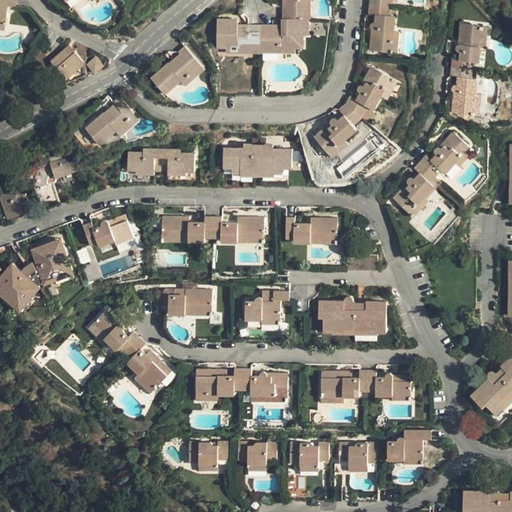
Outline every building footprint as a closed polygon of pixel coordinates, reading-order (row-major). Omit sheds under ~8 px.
[(0,0),(0,20),(7,21),(9,3),(16,4),(16,0),(0,0)] [(289,0),(288,22),(301,22),(301,3),(309,3),(308,0),(289,0)] [(314,0),(308,0),(309,3),(301,3),(301,22),(314,22),(314,0)] [(393,5),(371,3),(370,11),(378,12),(377,21),(376,20),(374,21),(373,22),(373,23),(372,24),(373,26),(373,27),(374,28),(375,28),(376,29),(376,32),(372,32),(370,48),(392,51),(395,27),(396,14),(392,13),(393,5)] [(243,21),(222,22),(222,50),(231,50),(247,49),(247,41),(266,41),(266,27),(243,27),(243,21)] [(301,22),(288,22),(288,27),(266,27),(266,41),(266,42),(284,42),(284,51),(301,51),(308,51),(309,38),(314,38),(314,22),(301,22)] [(482,26),(460,24),(458,40),(462,41),(461,45),(460,44),(459,45),(457,45),(457,46),(456,48),(456,49),(456,50),(457,51),(458,52),(459,52),(461,53),(460,60),(452,58),(451,68),(473,70),(473,61),(478,62),(479,50),(482,26)] [(487,26),(482,26),(479,50),(485,51),(487,26)] [(401,27),(395,27),(392,51),(399,51),(401,27)] [(247,49),(231,50),(231,55),(266,55),(266,42),(266,41),(247,41),(247,49)] [(284,42),(266,42),(266,55),(301,55),(301,51),(284,51),(284,42)] [(63,53),(53,61),(65,75),(83,58),(72,45),(63,53)] [(185,56),(156,80),(169,95),(186,81),(187,83),(199,72),(196,69),(203,63),(190,48),(184,54),(185,56)] [(86,63),(93,74),(104,67),(97,56),(86,63)] [(199,72),(187,83),(190,87),(209,71),(203,63),(196,69),(199,72)] [(473,70),(451,68),(450,75),(458,76),(457,86),(456,85),(454,86),(453,87),(453,88),(453,89),(453,91),(453,92),(454,93),(455,93),(456,94),(456,97),(452,97),(450,114),(473,115),(475,92),(476,79),(472,78),(473,70)] [(396,88),(380,74),(369,87),(372,89),(369,92),(368,91),(367,91),(366,91),(364,91),(363,92),(363,93),(362,94),(362,95),(362,97),(363,98),(364,99),(359,104),(353,98),(353,99),(348,105),(364,120),(370,113),(373,116),(381,107),(396,88)] [(396,88),(381,107),(386,111),(402,93),(396,88)] [(119,102),(90,126),(103,142),(119,128),(121,129),(132,119),(130,115),(136,110),(123,95),(117,100),(119,102)] [(364,120),(348,105),(342,110),(349,117),(343,124),(342,123),(340,122),(339,123),(338,123),(337,124),(336,125),(336,127),(336,128),(337,129),(338,130),(335,133),(333,130),(321,143),(339,157),(355,139),(363,129),(359,126),(364,120)] [(132,119),(121,129),(124,133),(142,117),(136,110),(130,115),(132,119)] [(424,155),(420,160),(439,177),(444,171),(447,174),(456,165),(472,148),(454,131),(442,143),(445,145),(442,148),(441,147),(440,147),(439,147),(437,147),(436,148),(435,150),(435,151),(435,152),(436,153),(437,154),(432,160),(425,154),(424,155)] [(355,139),(339,157),(344,161),(359,143),(355,139)] [(476,152),(472,148),(456,165),(460,170),(476,152)] [(246,155),(227,155),(227,173),(236,173),(236,180),(243,180),(243,177),(278,177),(278,180),(286,180),(286,174),(296,173),(296,155),(276,156),(276,151),(268,151),(268,163),(254,164),(254,151),(246,152),(246,155)] [(268,151),(254,151),(254,164),(268,163),(268,151)] [(78,156),(54,165),(59,182),(84,173),(78,156)] [(151,161),(136,161),(137,177),(145,178),(145,181),(163,181),(163,178),(163,166),(177,167),(177,178),(177,182),(194,182),(194,178),(202,178),(203,161),(189,161),(189,157),(151,157),(151,161)] [(439,177),(420,160),(417,164),(414,167),(421,173),(415,179),(414,178),(413,178),(411,178),(410,178),(408,179),(408,180),(407,181),(408,182),(408,183),(409,184),(410,186),(407,188),(405,186),(393,198),(411,214),(428,196),(436,187),(432,184),(439,177)] [(163,166),(163,178),(177,178),(177,167),(163,166)] [(57,187),(44,192),(50,210),(63,205),(57,187)] [(33,191),(10,199),(17,218),(40,210),(33,191)] [(432,201),(428,196),(411,214),(416,219),(432,201)] [(171,218),(171,225),(168,225),(168,237),(187,238),(187,244),(195,244),(195,243),(212,243),(212,239),(219,239),(220,217),(211,216),(211,225),(195,225),(195,222),(187,221),(187,218),(171,218)] [(229,217),(220,217),(219,239),(228,239),(228,243),(243,244),(244,245),(252,244),(252,238),(271,238),(271,225),(268,225),(268,219),(252,219),(252,222),(244,222),(244,225),(228,225),(229,217)] [(301,218),(292,218),(292,240),(301,240),(301,244),(325,244),(325,239),(344,239),(344,225),(341,226),(341,219),(325,219),(325,223),(316,223),(316,226),(301,225),(301,218)] [(94,224),(86,227),(93,248),(102,246),(102,249),(117,244),(116,241),(136,235),(132,226),(129,227),(127,219),(116,222),(116,225),(112,226),(111,224),(109,224),(108,224),(106,224),(105,225),(104,227),(104,228),(104,229),(96,232),(94,224)] [(116,241),(119,247),(138,241),(136,235),(116,241)] [(0,281),(0,287),(2,289),(0,291),(0,294),(16,308),(30,293),(35,298),(42,290),(40,288),(46,284),(47,286),(57,282),(55,275),(74,268),(66,247),(61,249),(59,243),(35,252),(39,263),(41,270),(39,271),(37,272),(34,274),(32,275),(31,277),(29,278),(23,273),(14,266),(0,281)] [(353,256),(353,271),(377,272),(377,257),(353,256)] [(384,256),(353,256),(377,257),(377,272),(384,272),(384,256)] [(25,271),(23,273),(29,278),(31,277),(32,275),(34,274),(37,272),(39,271),(41,270),(39,263),(36,263),(34,265),(30,267),(28,269),(25,271)] [(55,275),(57,282),(76,275),(74,268),(55,275)] [(178,296),(172,296),(172,314),(188,315),(188,316),(196,316),(196,310),(216,311),(216,298),(213,298),(213,291),(197,290),(197,294),(189,294),(189,290),(178,290),(178,296)] [(260,302),(250,302),(250,320),(266,320),(267,318),(285,318),(285,299),(295,299),(295,292),(272,292),(271,300),(266,299),(264,298),(263,298),(262,298),(261,299),(260,300),(260,302)] [(16,308),(21,313),(35,298),(30,293),(16,308)] [(370,311),(371,304),(360,304),(359,302),(358,301),(357,300),(355,299),(353,300),(351,300),(351,301),(350,302),(350,311),(370,311)] [(350,302),(325,302),(324,317),(329,317),(328,332),(338,332),(338,328),(382,330),(382,334),(391,334),(392,303),(372,303),(372,304),(371,304),(370,311),(350,311),(350,302)] [(110,311),(97,325),(110,338),(109,339),(120,351),(124,348),(129,354),(144,338),(138,332),(133,337),(127,332),(128,330),(128,328),(127,327),(126,326),(124,326),(123,326),(122,327),(119,323),(120,322),(110,311)] [(97,325),(92,329),(106,342),(109,339),(110,338),(97,325)] [(144,338),(129,354),(135,359),(131,363),(142,375),(138,379),(154,395),(168,381),(166,379),(174,371),(166,363),(164,366),(160,362),(163,359),(154,351),(149,356),(144,351),(150,344),(144,338)] [(493,374),(475,391),(486,402),(489,399),(499,409),(507,403),(504,400),(511,391),(511,354),(505,361),(511,367),(498,379),(493,374)] [(492,373),(493,374),(498,379),(511,367),(505,361),(498,368),(495,367),(494,367),(492,368),(492,369),(491,370),(491,371),(492,373)] [(215,371),(204,371),(203,382),(201,382),(201,395),(223,396),(239,396),(239,391),(247,392),(248,370),(239,370),(239,378),(232,378),(232,371),(220,371),(220,374),(215,374),(215,371)] [(256,370),(248,370),(247,392),(255,392),(255,396),(271,397),(292,397),(293,379),(284,379),(284,375),(276,375),(276,378),(272,378),(271,376),(271,375),(270,375),(269,374),(268,374),(266,374),(265,375),(265,376),(264,377),(264,378),(256,378),(256,370)] [(168,381),(176,372),(174,371),(166,379),(168,381)] [(341,372),(330,372),(329,384),(327,384),(326,396),(349,397),(365,397),(365,393),(373,393),(374,371),(365,371),(365,380),(358,380),(358,373),(346,373),(346,376),(340,376),(341,372)] [(381,371),(374,371),(373,393),(381,393),(381,398),(397,398),(397,396),(417,396),(417,384),(414,384),(414,378),(402,378),(402,380),(398,380),(398,378),(397,377),(396,376),(395,376),(393,376),(393,377),(392,377),(391,379),(382,379),(382,371),(381,371)] [(436,432),(415,432),(414,437),(409,437),(409,441),(407,439),(406,439),(405,439),(404,439),(403,440),(402,441),(401,442),(401,443),(392,443),(392,461),(409,461),(409,458),(428,459),(428,441),(436,441),(436,432)] [(215,442),(195,442),(194,460),(204,461),(204,464),(223,465),(223,460),(223,450),(233,450),(233,443),(222,442),(222,445),(217,445),(217,444),(216,442),(215,442)] [(254,443),(244,443),(243,450),(253,451),(253,461),(252,465),(272,465),(272,462),(281,462),(282,444),(262,443),(260,444),(259,446),(254,446),(254,443)] [(315,444),(295,444),(294,463),(305,463),(305,466),(324,467),(324,462),(324,451),(334,452),(334,444),(323,444),(323,447),(318,447),(317,446),(316,445),(315,444)] [(356,445),(344,445),(344,452),(354,453),(354,463),(354,466),(373,467),(373,464),(382,464),(383,446),(362,445),(361,446),(361,447),(361,448),(356,447),(356,445)] [(233,460),(233,450),(223,450),(223,460),(233,460)] [(253,451),(243,450),(243,460),(253,461),(253,451)] [(333,462),(334,452),(324,451),(324,462),(333,462)] [(354,453),(344,452),(344,463),(354,463),(354,453)] [(338,502),(339,488),(329,487),(329,502),(338,502)] [(347,488),(339,488),(338,502),(347,502),(347,488)] [(496,495),(496,504),(505,505),(505,503),(511,503),(511,496),(505,497),(505,494),(504,493),(504,492),(503,492),(501,491),(500,491),(498,492),(497,493),(496,494),(496,495)] [(256,494),(250,500),(261,510),(267,504),(256,494)] [(496,495),(472,494),(471,511),(511,511),(511,503),(505,503),(505,505),(496,504),(496,495)] [(259,511),(261,510),(250,500),(244,507),(250,511),(259,511)]
